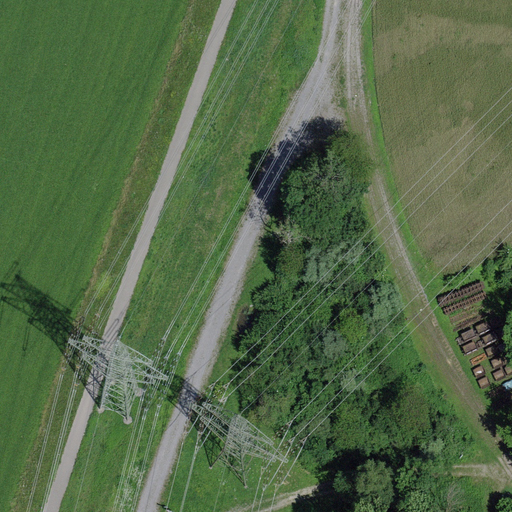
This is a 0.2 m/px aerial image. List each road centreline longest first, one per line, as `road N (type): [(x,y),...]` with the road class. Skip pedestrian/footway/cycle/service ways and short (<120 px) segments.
road 1 (track): [(329,0),(299,107),(148,511)]
road 2 (track): [(53,511),(231,0)]
road 3 (track): [(511,469),(438,469),(332,487),(255,511)]
